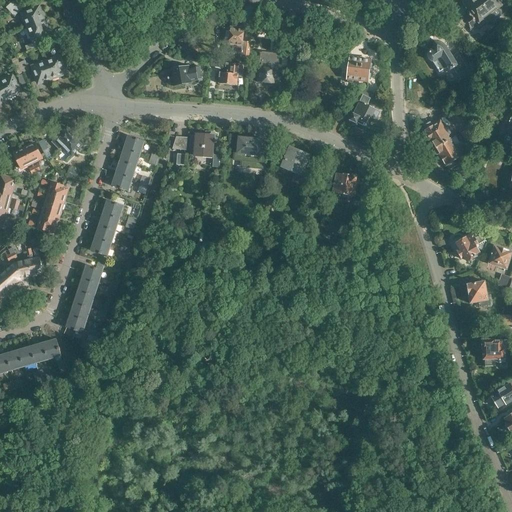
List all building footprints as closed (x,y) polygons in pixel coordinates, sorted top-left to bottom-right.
[(7,7),(11,12),(18,5),(14,0),(7,7)] [(491,15),(479,0),(468,0),(470,2),(466,5),(469,9),(467,11),(470,15),(464,20),(471,30),(474,27),(477,30),(479,31),(486,25),(487,23),(484,20),(491,15)] [(479,0),(491,15),(495,20),(500,16),(500,13),(497,10),(510,0),(479,0)] [(18,5),(11,12),(15,16),(22,9),(18,5)] [(28,27),(43,21),(38,8),(23,14),(25,20),(21,22),(23,27),(27,25),(28,27)] [(43,21),(28,27),(33,40),(48,34),(43,21)] [(224,28),(222,51),(241,53),(241,48),(242,48),(244,28),(230,27),(230,29),(224,28)] [(456,50),(451,54),(446,47),(443,44),(439,42),(434,41),(435,50),(432,51),(430,51),(429,53),(428,54),(428,56),(429,58),(430,59),(433,61),(440,72),(448,67),(450,71),(454,68),(457,73),(462,70),(464,72),(471,68),(467,60),(469,59),(464,50),(458,53),(456,50)] [(26,46),(28,52),(38,48),(36,42),(26,46)] [(55,49),(53,43),(40,48),(43,53),(55,49)] [(185,50),(194,62),(200,57),(190,46),(185,50)] [(242,59),(249,60),(251,48),(244,48),(242,59)] [(23,73),(18,60),(17,57),(12,59),(19,75),(23,73)] [(46,63),(52,79),(65,74),(59,58),(46,63)] [(347,79),(348,79),(347,83),(353,84),(353,80),(368,81),(368,79),(371,79),(371,74),(369,73),(370,69),(372,69),(372,64),(370,63),(371,61),(350,59),(347,79)] [(18,60),(23,73),(30,70),(25,60),(20,63),(18,60)] [(52,79),(46,63),(32,67),(38,84),(52,79)] [(219,73),(218,84),(237,86),(238,77),(242,77),(244,64),(238,64),(226,63),(225,67),(230,68),(229,74),(227,74),(219,73)] [(189,69),(189,68),(171,71),(172,73),(168,74),(169,77),(168,78),(168,80),(169,80),(170,84),(173,83),(174,86),(191,83),(191,82),(197,81),(202,80),(200,67),(195,68),(189,69)] [(257,82),(282,84),(283,75),(278,75),(278,70),(259,67),(257,82)] [(0,82),(0,83),(8,98),(20,91),(12,76),(0,82)] [(0,102),(8,98),(0,83),(0,102)] [(346,102),(352,105),(354,100),(360,90),(353,87),(348,97),(349,97),(346,102)] [(363,95),(369,98),(372,93),(362,88),(360,93),(363,95)] [(369,98),(363,95),(354,114),(353,114),(350,121),(357,125),(357,123),(367,128),(371,118),(376,121),(380,112),(366,105),(369,98)] [(352,105),(346,102),(339,116),(345,119),(352,105)] [(454,119),(458,126),(464,123),(459,113),(443,110),(442,116),(454,119)] [(430,148),(432,151),(451,140),(440,122),(433,127),(430,122),(424,126),(427,130),(425,131),(433,143),(431,144),(430,148)] [(54,138),(63,147),(74,136),(66,127),(54,138)] [(467,139),(468,141),(472,139),(466,130),(460,134),(464,141),(467,139)] [(195,150),(194,155),(213,157),(213,167),(220,168),(221,156),(213,155),(213,146),(213,143),(216,142),(218,134),(211,133),(211,134),(210,133),(210,134),(205,133),(205,136),(196,135),(196,136),(191,135),(190,149),(195,150)] [(74,136),(63,147),(68,152),(61,160),(67,166),(75,159),(72,156),(83,144),(74,136)] [(125,149),(140,154),(144,142),(129,137),(125,149)] [(172,149),(187,150),(187,139),(176,138),(172,149)] [(263,169),(265,140),(252,139),(239,138),(237,153),(235,153),(234,160),(244,161),(243,167),(263,169)] [(451,140),(432,151),(435,155),(438,156),(440,154),(447,166),(448,165),(451,170),(457,166),(454,161),(462,157),(461,155),(468,151),(462,142),(455,146),(451,140)] [(24,149),(32,163),(42,158),(35,143),(24,149)] [(297,184),(307,188),(312,175),(303,171),(310,156),(291,148),(283,169),(300,176),(297,184)] [(32,163),(24,149),(14,154),(21,168),(32,163)] [(125,149),(121,162),(136,167),(140,154),(125,149)] [(116,174),(132,179),(136,167),(121,162),(116,174)] [(37,173),(33,166),(29,169),(32,175),(37,173)] [(132,179),(116,174),(113,186),(128,191),(132,179)] [(359,184),(361,176),(353,175),(353,176),(344,174),(344,176),(337,174),(333,193),(356,197),(359,184)] [(0,181),(0,188),(12,192),(15,180),(1,176),(0,181)] [(140,182),(148,184),(150,178),(142,176),(140,182)] [(49,195),(65,199),(68,189),(62,188),(63,186),(53,183),(49,195)] [(0,201),(9,203),(12,192),(0,188),(0,201)] [(46,205),(61,210),(65,199),(49,195),(46,205)] [(0,212),(6,214),(9,203),(0,201),(0,212)] [(104,214),(119,219),(123,206),(108,201),(104,214)] [(356,201),(354,210),(361,211),(363,202),(356,201)] [(46,205),(42,217),(58,221),(61,210),(46,205)] [(99,226),(115,231),(119,219),(104,214),(99,226)] [(127,222),(135,225),(137,219),(129,216),(127,222)] [(58,221),(42,217),(39,228),(49,231),(50,229),(55,231),(58,221)] [(135,225),(127,222),(125,227),(134,230),(135,225)] [(95,239),(111,244),(115,231),(99,226),(95,239)] [(480,255),(478,250),(484,251),(486,241),(485,241),(486,239),(475,237),(474,234),(471,236),(470,235),(465,238),(465,239),(458,243),(461,249),(457,252),(461,259),(465,257),(468,262),(476,257),(478,257),(479,257),(480,255)] [(111,244),(95,239),(92,251),(107,256),(111,244)] [(11,254),(14,261),(18,258),(12,246),(8,249),(11,254)] [(489,264),(507,270),(511,254),(511,252),(495,247),(489,264)] [(29,260),(33,275),(44,272),(40,257),(34,259),(31,248),(26,250),(28,256),(29,260)] [(15,264),(23,278),(33,275),(29,260),(15,264)] [(82,279),(98,284),(105,264),(98,262),(96,269),(87,266),(82,279)] [(4,274),(14,286),(23,278),(15,264),(4,274)] [(0,290),(5,294),(14,286),(4,274),(0,276),(0,290)] [(499,286),(505,287),(508,278),(502,276),(499,286)] [(78,292),(94,297),(98,284),(82,279),(78,292)] [(479,303),(480,308),(482,309),(492,307),(493,305),(492,301),(489,301),(485,282),(467,285),(471,304),(479,303)] [(78,292),(74,304),(90,309),(94,297),(78,292)] [(71,316),(86,321),(90,309),(74,304),(71,316)] [(511,315),(501,316),(501,325),(511,324),(511,315)] [(86,321),(71,316),(67,328),(82,333),(86,321)] [(87,341),(96,344),(98,338),(99,338),(101,332),(93,330),(91,336),(88,335),(87,341)] [(510,350),(509,336),(500,336),(500,340),(502,340),(502,341),(495,341),(482,341),(482,351),(484,351),(484,361),(486,361),(486,367),(496,367),(496,363),(506,363),(505,350),(510,350)] [(45,343),(49,360),(61,356),(57,340),(45,343)] [(32,347),(36,363),(49,360),(45,343),(32,347)] [(20,350),(24,367),(36,363),(32,347),(20,350)] [(6,354),(12,370),(24,367),(20,350),(6,354)] [(0,373),(12,370),(6,354),(0,355),(0,373)] [(59,365),(61,373),(72,370),(69,362),(59,365)] [(41,380),(39,371),(33,373),(35,381),(41,380)] [(492,397),(499,408),(507,404),(507,405),(511,402),(511,386),(510,384),(499,391),(500,392),(492,397)]
